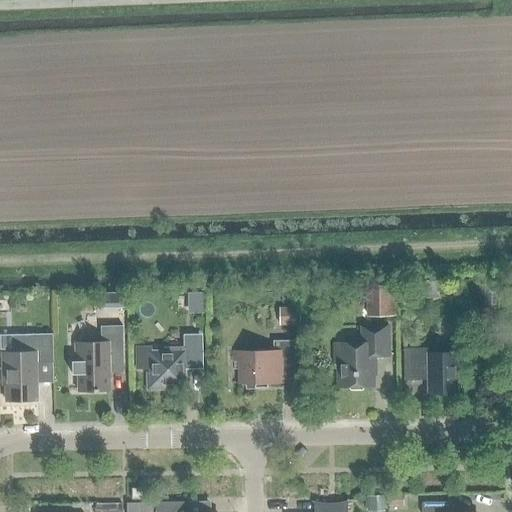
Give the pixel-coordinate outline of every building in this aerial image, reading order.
[(420,298),(436,298),(436,291),(449,291),(449,281),(436,281),(420,281),(420,298)] [(366,285),(367,317),(395,316),(395,285),(366,285)] [(301,325),(300,288),(289,288),(289,307),(278,308),(278,326),(301,325)] [(99,292),(100,308),(106,308),(127,307),(127,292),(105,292),(99,292)] [(187,293),(188,314),(204,313),(203,293),(187,293)] [(77,375),(77,392),(110,391),(109,362),(123,362),(122,326),(100,326),(100,343),(74,343),(75,361),(71,361),(72,375),(77,375)] [(376,356),(377,356),(389,356),(388,326),(360,327),(361,344),(333,344),(334,365),(338,365),(338,387),(372,386),(372,375),(375,375),(374,368),(372,368),(371,354),(374,354),(374,355),(375,356),(376,356)] [(5,401),(37,400),(36,362),(52,362),(51,334),(31,334),(32,344),(17,345),(17,353),(1,353),(2,385),(4,385),(5,401)] [(146,373),(146,390),(163,390),(163,387),(185,387),(184,365),(198,365),(198,337),(183,337),(184,348),(163,348),(163,351),(149,351),(149,347),(135,347),(136,369),(148,368),(148,373),(146,373)] [(272,341),(272,351),(230,352),(230,353),(232,353),(232,370),(238,370),(239,382),(231,382),(231,384),(254,383),(254,388),(267,388),(267,383),(281,383),(281,370),(295,370),(294,341),(272,341)] [(427,394),(457,393),(456,353),(427,354),(427,348),(403,349),(403,381),(419,380),(419,378),(427,378),(427,394)] [(142,499),(142,488),(131,488),(131,499),(142,499)] [(403,506),(403,494),(389,494),(389,506),(403,506)] [(385,511),(384,495),(366,496),(367,511),(385,511)] [(346,511),(346,502),(349,501),(348,500),(345,501),(339,503),(333,503),(329,503),(325,503),(321,503),(317,502),(311,501),(311,502),(313,503),(313,511),(346,511)] [(187,511),(187,502),(155,503),(155,511),(187,511)] [(421,503),(421,511),(449,511),(449,502),(421,503)] [(127,503),(126,503),(126,511),(139,511),(139,503),(127,503)]
